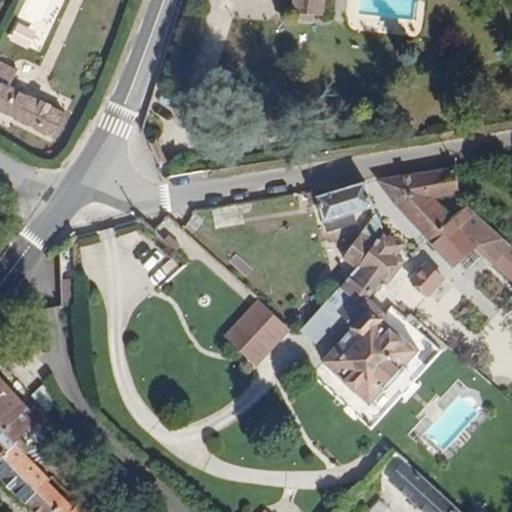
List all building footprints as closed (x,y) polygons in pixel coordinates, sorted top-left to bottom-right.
[(24,0),(9,38),(41,51),(62,0),(24,0)] [(296,0),(295,9),(323,11),(324,0),(296,0)] [(65,114),(8,86),(14,72),(0,66),(0,111),(56,138),(65,114)] [(452,217),(431,198),(461,192),(457,168),(379,180),(396,203),(395,207),(432,241),(452,217)] [(373,206),(368,186),(321,194),(320,191),(309,193),(311,206),(326,204),(327,214),(373,206)] [(511,256),(459,209),(452,217),(432,241),(459,267),(474,251),(511,285),(511,256)] [(362,258),(385,233),(375,214),(349,247),(362,258)] [(360,302),(381,278),(388,283),(405,262),(399,258),(408,247),(385,233),(362,258),(339,283),(351,294),(360,302)] [(431,295),(445,280),(428,263),(413,279),(431,295)] [(61,299),(76,299),(76,278),(61,278),(61,299)] [(333,315),(351,294),(339,283),(317,306),(331,317),(333,315)] [(361,382),(401,338),(378,317),(360,302),(351,294),(333,315),(346,326),(316,361),(352,393),(361,382)] [(289,330),(257,300),(224,335),(255,365),(289,330)] [(307,343),(331,317),(317,306),(293,332),(307,343)] [(373,393),(413,349),(401,338),(361,382),(373,393)] [(44,422),(0,378),(0,420),(24,443),(44,422)] [(24,443),(0,420),(0,470),(3,468),(49,511),(79,511),(84,507),(60,484),(63,480),(24,443)] [(466,511),(401,452),(386,468),(436,511),(466,511)]
